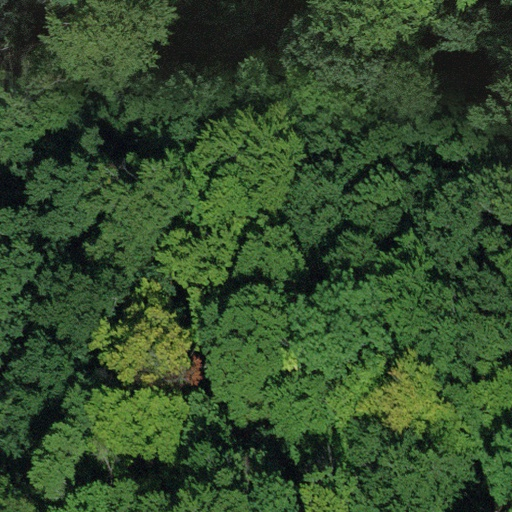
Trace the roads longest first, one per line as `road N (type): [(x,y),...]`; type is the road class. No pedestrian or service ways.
road 1 (track): [(218,511),(357,169),(475,0)]
road 2 (track): [(203,0),(0,136)]
